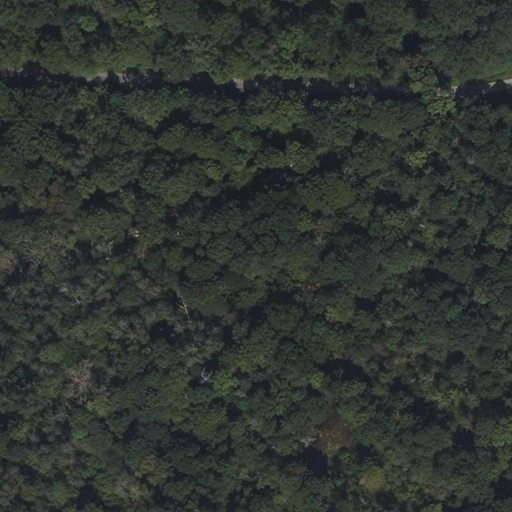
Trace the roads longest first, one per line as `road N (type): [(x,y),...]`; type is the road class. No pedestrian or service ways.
road 1 (unclassified): [(0,68),(474,90),(511,82)]
road 2 (track): [(0,278),(431,121),(474,90)]
